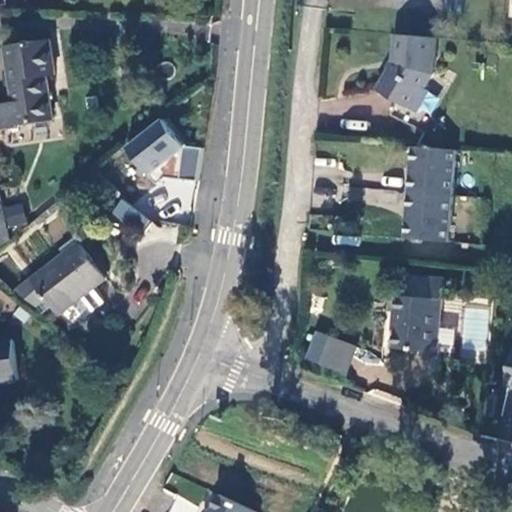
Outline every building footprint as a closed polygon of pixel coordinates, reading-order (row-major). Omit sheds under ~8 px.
[(435,74),(437,38),(398,35),(396,62),(381,91),(421,113),(433,91),(428,88),(435,74)] [(0,104),(0,124),(1,130),(22,127),(21,125),(55,120),(49,77),(58,76),(53,40),(10,45),(10,48),(12,63),(17,103),(0,104)] [(0,64),(12,63),(10,48),(0,48),(0,64)] [(162,117),(119,147),(149,191),(193,162),(187,154),(162,117)] [(418,148),(416,173),(411,173),(408,211),(413,211),(411,238),(452,242),(460,151),(418,148)] [(128,160),(122,152),(107,164),(113,172),(128,160)] [(19,187),(4,191),(8,205),(23,202),(19,187)] [(120,198),(108,215),(139,237),(151,220),(120,198)] [(5,205),(0,205),(0,248),(13,238),(8,217),(5,205)] [(13,238),(38,218),(26,205),(8,217),(13,238)] [(63,316),(109,281),(81,245),(34,279),(18,291),(41,308),(51,300),(63,316)] [(398,348),(442,351),(448,279),(412,276),(410,296),(398,295),(396,316),(401,316),(398,348)] [(361,346),(335,336),(325,362),(351,372),(361,346)] [(0,383),(21,381),(16,339),(0,340),(0,383)] [(263,511),(264,511),(225,493),(215,511),(263,511)]
